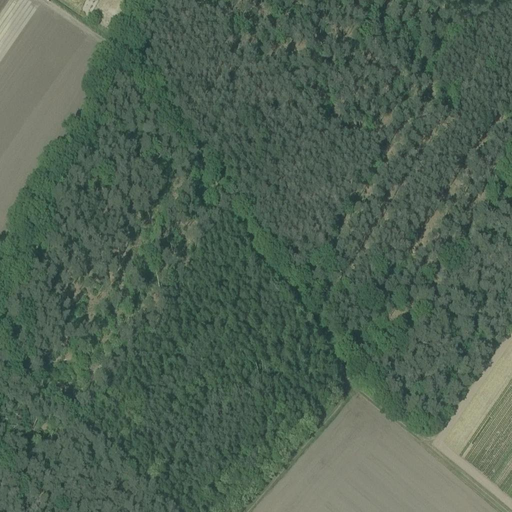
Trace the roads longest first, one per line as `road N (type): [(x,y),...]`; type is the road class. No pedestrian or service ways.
road 1 (track): [(354,386),(123,56)]
road 2 (track): [(503,511),(354,386)]
road 3 (track): [(354,386),(245,511)]
